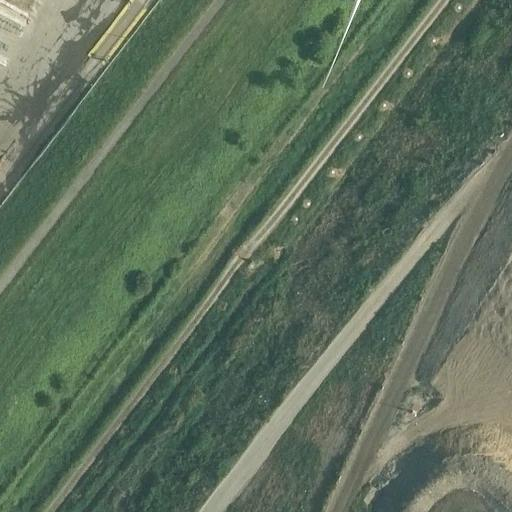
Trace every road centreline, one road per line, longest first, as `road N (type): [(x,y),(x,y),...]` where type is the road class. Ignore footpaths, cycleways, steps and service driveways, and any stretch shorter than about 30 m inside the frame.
road 1 (track): [(511,60),(256,425),(226,511)]
road 2 (unclassified): [(0,296),(228,0)]
road 3 (track): [(511,354),(428,301),(511,193)]
